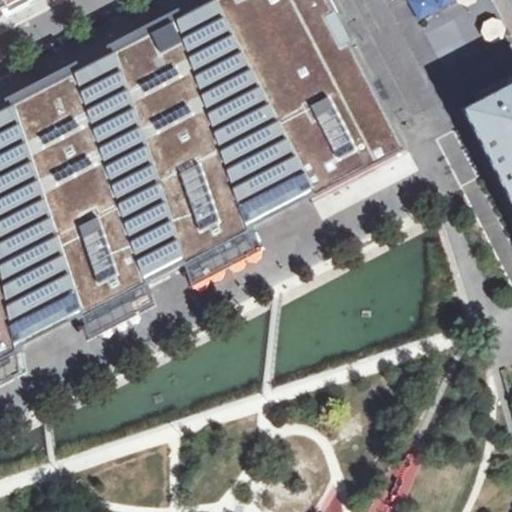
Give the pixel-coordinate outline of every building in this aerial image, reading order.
[(0,0),(0,21),(13,15),(5,0),(0,0)] [(380,167),(409,152),(375,87),(352,44),(342,48),(333,32),(325,17),(334,12),(328,0),(208,0),(210,3),(214,11),(217,17),(184,33),(183,29),(181,21),(179,11),(174,13),(140,31),(105,48),(109,58),(79,72),(75,74),(72,64),(39,82),(23,90),(3,100),(6,109),(0,112),(0,360),(22,349),(17,324),(44,312),(75,296),(83,317),(87,315),(150,285),(148,281),(187,262),(189,265),(255,230),(247,209),(260,203),(303,181),(313,197),(314,200),(338,188),(361,176),(368,173),(380,167)] [(5,0),(13,15),(41,0),(5,0)] [(511,0),(502,0),(511,18),(511,0)] [(511,91),(505,95),(468,114),(511,199),(511,91)] [(0,381),(23,373),(18,360),(0,367),(0,381)]
